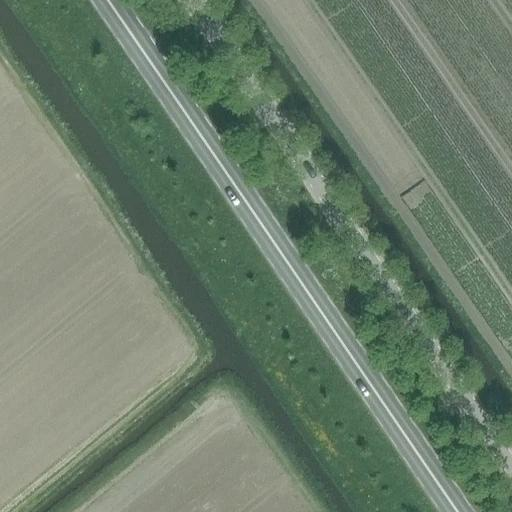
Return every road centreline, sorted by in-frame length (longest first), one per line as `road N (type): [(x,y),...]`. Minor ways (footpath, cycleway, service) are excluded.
road 1 (primary): [(460,511),(109,0)]
road 2 (unclassified): [(511,467),(191,0)]
